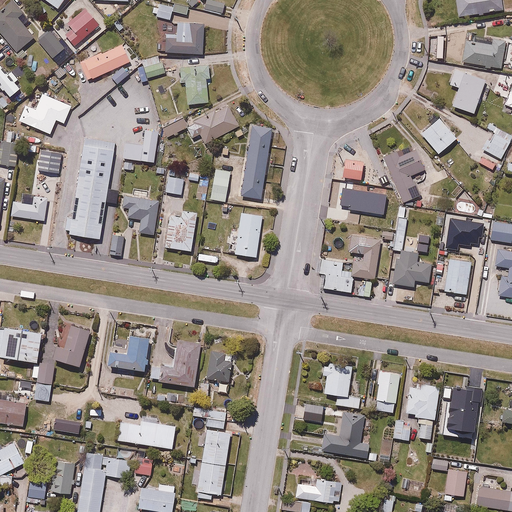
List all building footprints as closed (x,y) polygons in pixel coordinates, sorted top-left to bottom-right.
[(23,8),(16,0),(5,0),(0,4),(0,28),(16,49),(34,36),(17,14),(23,8)] [(225,2),(218,0),(206,0),(204,8),(223,13),(225,2)] [(504,8),(502,0),(457,0),(459,14),(504,8)] [(157,13),(156,15),(171,18),(173,6),(154,2),(152,11),(157,13)] [(97,24),(87,9),(70,21),(75,29),(66,35),(72,42),(97,24)] [(161,20),(161,50),(204,51),(205,20),(161,20)] [(66,45),(49,26),(36,38),(52,57),(66,45)] [(464,38),(460,59),(503,67),(508,39),(475,33),(474,40),(464,38)] [(131,62),(124,44),(81,61),(88,79),(131,62)] [(210,77),(209,63),(180,65),(182,82),(188,82),(190,102),(208,101),(206,77),(210,77)] [(0,65),(0,85),(2,84),(11,94),(19,85),(0,65)] [(130,74),(123,66),(112,75),(118,83),(130,74)] [(487,77),(455,67),(450,82),(457,84),(452,103),(475,110),(480,93),(488,95),(490,86),(484,85),(487,77)] [(52,133),(58,120),(65,123),(72,105),(43,92),(36,108),(25,104),(19,118),(52,133)] [(205,141),(240,125),(228,101),(185,122),(187,126),(191,135),(200,131),(205,141)] [(458,136),(438,113),(418,130),(438,153),(458,136)] [(183,117),(162,126),(167,136),(187,126),(185,122),(183,117)] [(273,127),(250,124),(241,193),(264,196),(273,127)] [(511,137),(511,133),(496,126),(484,149),(502,158),(511,137)] [(144,142),(127,140),(124,157),(155,162),(160,130),(146,128),(144,142)] [(101,239),(116,142),(86,136),(71,234),(101,239)] [(0,163),(16,166),(20,143),(2,141),(0,153),(0,163)] [(400,145),(382,153),(403,200),(422,192),(413,173),(427,168),(417,146),(403,152),(400,145)] [(60,150),(44,149),(43,158),(48,159),(46,172),(58,173),(60,150)] [(369,157),(338,152),(334,176),(371,182),(380,183),(369,157)] [(502,163),(481,153),(477,161),(499,171),(502,163)] [(511,161),(506,160),(503,170),(511,172),(511,161)] [(125,163),(125,173),(135,173),(135,163),(125,163)] [(179,167),(169,166),(165,190),(182,193),(185,177),(177,175),(179,167)] [(230,168),(214,166),(209,197),(225,200),(230,168)] [(369,189),(334,183),(328,215),(384,226),(387,211),(385,192),(380,183),(371,182),(369,189)] [(133,186),(132,194),(124,193),(123,206),(130,207),(129,216),(141,218),(140,230),(156,232),(160,198),(147,196),(148,188),(133,186)] [(22,200),(14,198),(12,214),(44,219),(48,196),(24,193),(22,200)] [(493,218),(494,212),(481,209),(481,206),(454,201),(452,210),(493,218)] [(182,215),(171,213),(166,245),(192,249),(199,210),(183,207),(182,215)] [(263,213),(241,210),(238,230),(231,229),(228,252),(258,255),(263,213)] [(407,221),(407,218),(398,217),(396,229),(394,240),(393,248),(403,250),(403,247),(404,238),(407,221)] [(511,240),(511,223),(489,220),(486,237),(511,242),(511,240)] [(417,223),(407,221),(404,238),(415,240),(417,223)] [(394,240),(396,229),(385,228),(383,238),(394,240)] [(124,256),(127,235),(113,234),(111,255),(124,256)] [(351,273),(356,273),(365,275),(363,285),(373,286),(379,243),(354,240),(353,251),(364,252),(363,259),(353,257),(352,269),(351,272),(351,273)] [(511,248),(489,244),(487,256),(493,257),(490,272),(501,273),(498,294),(511,296),(511,248)] [(401,257),(396,256),(392,282),(415,285),(416,279),(428,281),(431,263),(417,261),(419,249),(403,247),(403,250),(401,257)] [(476,259),(444,255),(439,289),(465,293),(466,288),(478,290),(480,276),(470,274),(471,268),(475,268),(476,259)] [(324,258),(322,272),(324,272),(322,286),(353,291),(356,273),(351,273),(351,272),(352,269),(342,268),(343,261),(324,258)] [(90,328),(71,323),(65,343),(60,341),(55,358),(80,364),(90,328)] [(0,354),(37,360),(41,330),(0,324),(0,354)] [(123,347),(112,345),(109,364),(122,367),(120,378),(133,380),(135,368),(144,369),(145,362),(149,363),(150,355),(146,354),(149,335),(130,332),(128,341),(124,341),(123,347)] [(195,385),(202,341),(177,337),(174,356),(163,354),(161,366),(152,364),(150,377),(195,385)] [(234,351),(207,347),(200,393),(209,395),(211,378),(229,381),(234,351)] [(31,377),(36,378),(33,397),(49,400),(55,363),(39,360),(38,368),(33,367),(31,377)] [(353,364),(330,360),(329,365),(324,364),(322,375),(327,376),(325,392),(337,394),(335,403),(359,407),(361,396),(348,394),(353,364)] [(383,362),(374,360),(368,409),(395,412),(399,380),(402,380),(403,371),(382,369),(383,362)] [(419,387),(410,386),(406,410),(415,412),(415,416),(418,416),(419,416),(435,419),(441,383),(421,379),(419,387)] [(483,389),(443,384),(441,401),(446,402),(441,436),(476,441),(479,422),(479,420),(481,404),(483,389)] [(0,421),(24,424),(27,402),(0,397),(0,421)] [(511,404),(511,407),(481,404),(479,420),(479,422),(504,425),(504,420),(511,421),(511,404)] [(214,414),(212,428),(224,430),(228,409),(206,405),(205,413),(214,414)] [(365,414),(322,406),(321,414),(343,418),(342,423),(325,420),(320,449),(366,457),(373,419),(364,417),(365,414)] [(419,416),(418,416),(415,435),(431,438),(435,419),(419,416)] [(178,425),(140,419),(140,423),(120,420),(117,439),(173,449),(178,425)] [(405,421),(396,420),(393,439),(409,441),(412,426),(405,424),(405,421)] [(201,460),(227,464),(232,431),(224,430),(212,428),(206,427),(201,460)] [(30,470),(25,460),(14,439),(0,445),(0,483),(12,484),(12,477),(16,478),(21,478),(27,473),(30,470)] [(392,445),(382,443),(379,458),(390,460),(392,445)] [(126,456),(87,450),(77,511),(101,511),(107,474),(123,477),(126,456)] [(379,452),(370,450),(368,460),(377,462),(379,452)] [(153,456),(137,454),(135,472),(150,474),(153,456)] [(449,467),(450,460),(433,458),(431,470),(449,472),(449,467)] [(70,492),(74,462),(55,459),(50,490),(70,492)] [(227,464),(201,460),(196,495),(211,498),(212,492),(223,493),(227,464)] [(466,469),(449,467),(449,472),(445,500),(455,501),(455,496),(462,497),(466,469)] [(344,479),(314,474),(314,478),(305,477),(304,482),(296,481),(294,495),(301,496),(312,498),(322,500),(322,501),(335,503),(336,500),(340,501),(344,479)] [(48,479),(29,476),(26,496),(45,499),(48,479)] [(478,508),(479,504),(511,509),(511,489),(497,487),(498,482),(477,479),(472,507),(478,508)] [(158,487),(139,484),(136,506),(172,511),(175,488),(169,488),(170,484),(159,482),(158,487)] [(309,511),(312,498),(301,496),(299,511),(302,511),(309,511)] [(394,511),(397,498),(387,496),(384,511),(386,511),(394,511)] [(195,499),(181,497),(180,505),(194,507),(195,499)] [(425,511),(426,504),(417,503),(416,510),(407,509),(406,511),(425,511)]
